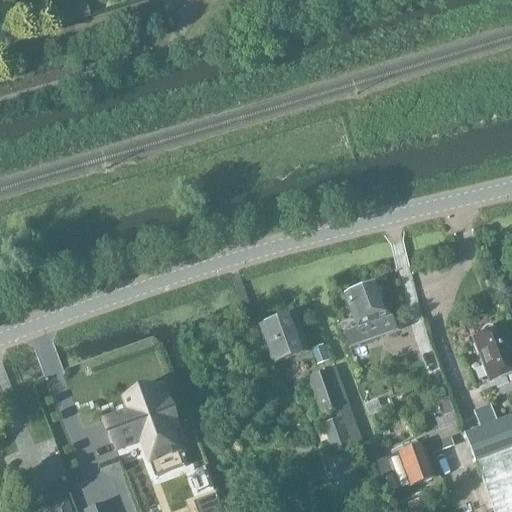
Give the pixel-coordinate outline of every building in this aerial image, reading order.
[(62,24),(91,16),(85,0),(79,0),(57,7),(62,24)] [(346,296),(357,328),(345,333),(350,348),(397,331),(380,284),(346,296)] [(260,327),(274,365),(308,352),(295,314),(260,327)] [(475,338),(492,382),(511,373),(511,344),(505,326),(495,330),(492,327),(488,327),(485,330),(484,335),(475,338)] [(313,349),(317,364),(327,360),(323,346),(313,349)] [(335,367),(310,376),(324,413),(340,407),(344,418),(324,425),(335,455),(358,447),(343,406),(348,404),(335,367)] [(179,452),(172,431),(177,428),(166,399),(160,401),(156,388),(126,399),(130,412),(106,421),(117,451),(141,442),(149,463),(179,452)] [(483,442),(469,447),(476,467),(478,467),(511,453),(511,416),(503,419),(478,429),(483,442)] [(175,497),(198,491),(196,483),(205,481),(195,444),(181,448),(188,471),(170,476),(175,497)] [(425,448),(380,464),(391,494),(436,478),(425,448)] [(329,461),(342,497),(365,489),(353,453),(329,461)] [(511,511),(511,453),(476,467),(492,511),(511,511)] [(435,480),(402,491),(408,511),(412,511),(442,503),(435,480)] [(215,498),(197,505),(199,511),(222,511),(216,495),(214,496),(215,498)] [(72,511),(67,500),(41,510),(41,511),(72,511)]
